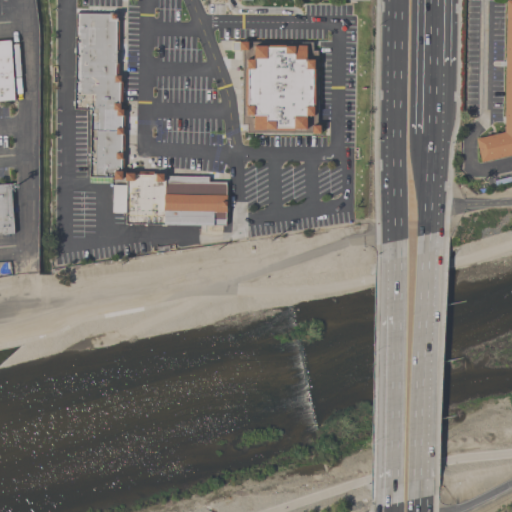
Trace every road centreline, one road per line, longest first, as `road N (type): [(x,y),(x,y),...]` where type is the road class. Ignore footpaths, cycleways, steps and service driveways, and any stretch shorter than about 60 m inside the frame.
road 1 (trunk): [(418,502),(426,238)]
road 2 (trunk): [(396,0),(394,242)]
road 3 (trunk): [(393,317),(390,508)]
